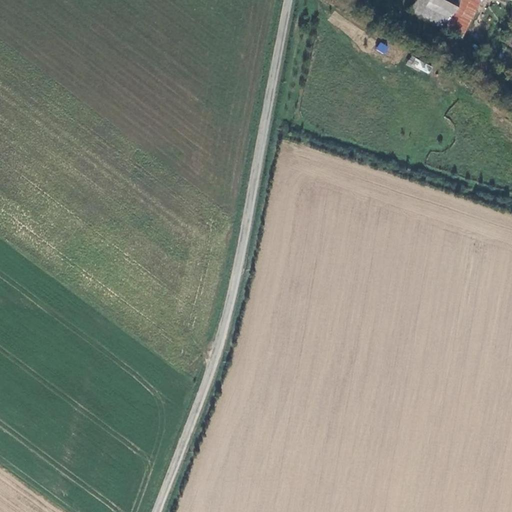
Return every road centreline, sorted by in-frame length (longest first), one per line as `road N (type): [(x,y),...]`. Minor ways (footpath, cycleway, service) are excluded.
road 1 (unclassified): [(160,511),(234,303),(294,0)]
road 2 (track): [(401,0),(400,20),(511,91)]
